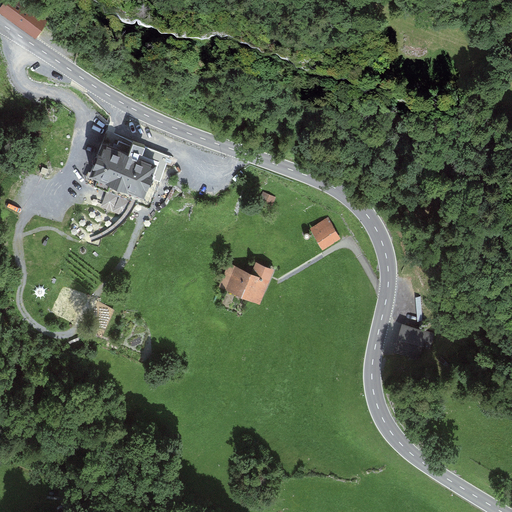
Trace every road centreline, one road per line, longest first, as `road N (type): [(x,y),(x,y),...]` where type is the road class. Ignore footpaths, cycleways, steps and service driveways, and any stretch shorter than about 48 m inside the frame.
road 1 (tertiary): [(0,23),(157,120),(301,173),(359,205),(386,258),(371,373),(382,418),(416,457),(502,511)]
road 2 (unknown): [(388,287),(347,245),(278,282)]
